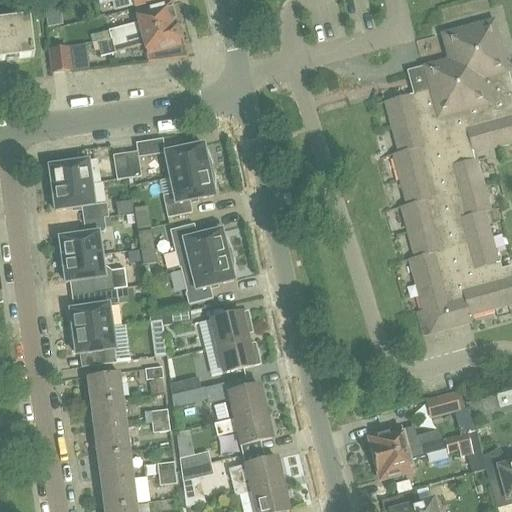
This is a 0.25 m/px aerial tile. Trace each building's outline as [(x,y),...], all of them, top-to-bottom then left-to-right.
[(97,0),(99,7),(111,3),(113,11),(133,5),(134,5),(153,0),(97,0)] [(59,4),(44,6),(47,28),(62,26),(59,4)] [(107,31),(110,41),(125,39),(175,25),(169,6),(136,15),(139,23),(122,28),(107,31)] [(0,23),(0,62),(33,58),(28,20),(0,23)] [(511,86),(494,21),(442,35),(449,60),(423,67),(426,80),(415,83),(418,94),(385,103),(398,154),(393,155),(407,206),(401,208),(415,259),(409,260),(423,311),(417,313),(423,337),(471,324),(469,317),(511,305),(511,269),(511,267),(502,270),(500,263),(498,264),(484,214),(490,212),(474,154),(511,143),(511,86)] [(96,43),(98,52),(99,56),(128,48),(144,44),(146,54),(180,44),(175,25),(125,39),(110,41),(96,43)] [(68,49),(49,51),(52,74),(71,72),(68,49)] [(169,180),(212,171),(211,163),(206,152),(204,152),(202,146),(164,154),(169,180)] [(125,155),(128,180),(140,178),(137,153),(125,155)] [(116,182),(128,180),(125,155),(112,157),(116,182)] [(48,168),(51,190),(90,185),(87,162),(48,168)] [(173,195),(162,197),(167,219),(192,214),(189,202),(213,197),(212,191),(214,190),(214,178),(212,171),(169,180),(173,195)] [(93,207),(90,185),(51,190),(55,213),(81,209),(83,222),(95,221),(103,219),(108,219),(106,205),(93,207)] [(59,240),(62,262),(100,257),(97,234),(102,233),(104,230),(103,219),(95,221),(83,222),(85,236),(59,240)] [(180,269),(189,266),(231,256),(229,248),(224,237),(222,238),(220,232),(197,237),(194,226),(169,232),(178,269),(180,269)] [(151,231),(137,233),(139,244),(153,242),(151,231)] [(233,263),(231,256),(189,266),(180,269),(186,294),(185,294),(188,306),(212,300),(209,288),(233,282),(231,276),(234,275),(233,263)] [(101,257),(62,262),(65,284),(69,284),(91,281),(93,294),(106,292),(116,291),(126,289),(124,273),(110,275),(102,268),(101,257)] [(73,311),(69,311),(72,334),(111,328),(108,309),(118,308),(116,291),(106,292),(93,294),(95,308),(73,311)] [(190,312),(161,315),(162,321),(162,327),(191,323),(190,312)] [(210,323),(198,325),(205,351),(216,348),(248,341),(247,336),(245,330),(251,328),(248,313),(242,315),(210,323)] [(103,366),(116,364),(111,328),(72,334),(75,356),(101,352),(103,366)] [(248,341),(216,348),(223,376),(261,366),(257,351),(251,353),(248,341)] [(144,370),(145,380),(145,382),(163,380),(161,368),(144,370)] [(90,404),(123,400),(119,374),(87,378),(90,404)] [(201,391),(198,379),(169,385),(171,397),(188,394),(201,391)] [(247,379),(204,390),(208,404),(228,399),(234,421),(265,413),(259,388),(249,390),(247,379)] [(163,384),(149,386),(150,397),(164,395),(163,384)] [(171,397),(172,409),(190,405),(188,394),(171,397)] [(461,411),(456,394),(426,403),(431,419),(461,411)] [(495,398),(467,406),(471,419),(498,412),(495,398)] [(90,404),(93,431),(126,427),(123,400),(90,404)] [(151,423),(168,421),(167,411),(150,413),(151,423)] [(272,441),(265,413),(234,421),(214,425),(217,437),(236,433),(240,449),(272,441)] [(169,432),(168,421),(151,423),(153,434),(169,432)] [(97,457),(129,453),(127,438),(126,427),(93,431),(97,457)] [(371,446),(369,446),(372,461),(430,445),(438,443),(435,432),(427,435),(416,437),(413,428),(402,431),(370,440),(371,446)] [(430,445),(372,461),(376,476),(378,475),(380,481),(381,480),(411,472),(408,462),(424,458),(424,456),(446,451),(447,455),(458,452),(460,458),(480,453),(475,434),(467,436),(466,435),(459,437),(438,443),(430,445)] [(482,458),(491,491),(502,488),(506,501),(511,499),(511,464),(507,466),(498,450),(491,454),(490,454),(485,457),(482,458)] [(97,457),(100,483),(132,479),(129,453),(97,457)] [(180,460),(181,472),(210,465),(208,453),(180,460)] [(251,494),(282,486),(276,460),(264,462),(244,467),(228,471),(234,498),(239,497),(251,494)] [(156,466),(158,476),(175,474),(174,464),(156,466)] [(213,476),(210,465),(181,472),(183,483),(199,479),(213,476)] [(175,474),(158,476),(159,487),(176,485),(175,474)] [(136,506),(132,479),(100,483),(103,510),(136,506)] [(199,479),(183,483),(186,509),(206,504),(199,479)] [(411,492),(409,482),(395,485),(397,496),(411,492)] [(288,511),(282,486),(251,494),(239,497),(242,511),(288,511)] [(434,511),(432,501),(419,504),(415,493),(386,501),(386,502),(390,501),(393,511),(390,511),(434,511)]
